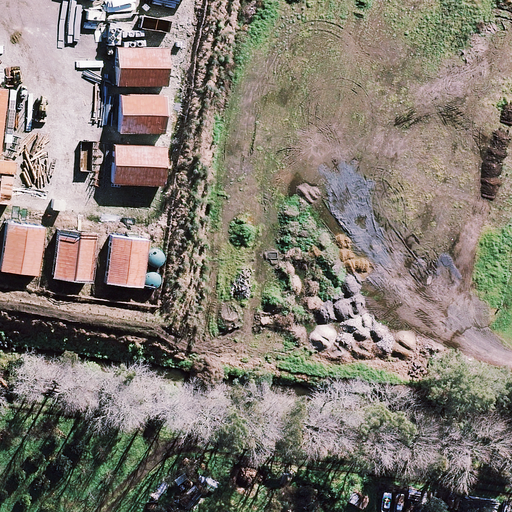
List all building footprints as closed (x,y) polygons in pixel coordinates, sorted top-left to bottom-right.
[(162,141),(137,141),(138,156),(163,155),(162,141)] [(166,169),(129,168),(127,206),(164,207),(166,169)] [(41,227),(5,224),(0,270),(36,275),(41,227)] [(94,233),(56,230),(53,276),(90,279),(94,233)] [(146,240),(110,236),(104,283),(141,287),(146,240)]
